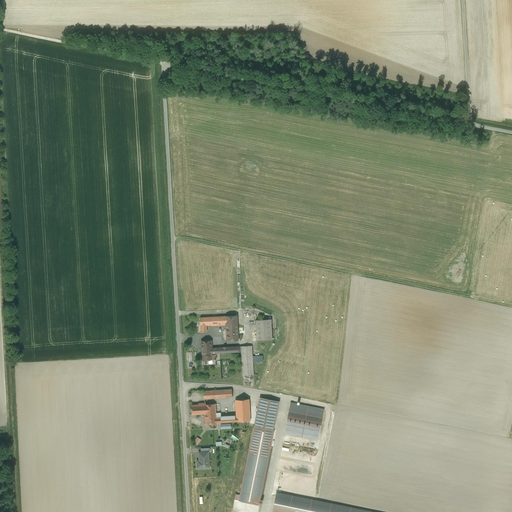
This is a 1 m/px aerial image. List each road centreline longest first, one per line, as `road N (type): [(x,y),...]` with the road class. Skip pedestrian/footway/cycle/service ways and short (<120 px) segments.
road 1 (unclassified): [(511,132),(162,62),(187,511)]
road 2 (track): [(172,235),(511,305)]
road 3 (track): [(162,62),(0,29)]
road 4 (track): [(0,269),(8,433)]
road 5 (track): [(468,124),(461,0)]
